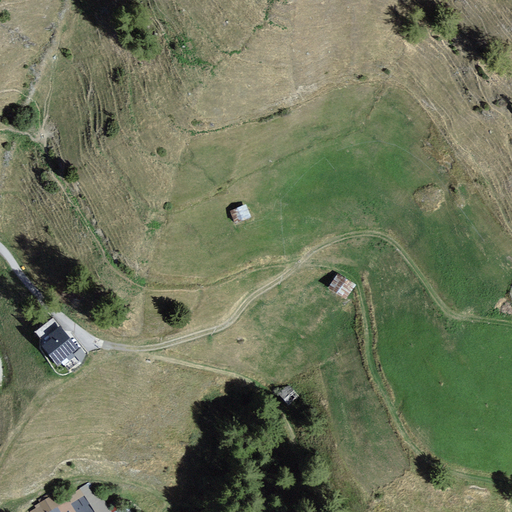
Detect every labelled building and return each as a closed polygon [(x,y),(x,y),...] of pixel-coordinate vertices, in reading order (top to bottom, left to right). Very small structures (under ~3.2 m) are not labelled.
[(242,208),(227,213),(231,225),(246,220),(242,208)] [(354,287),(335,275),(326,291),(345,302),(354,287)] [(78,352),(59,325),(45,334),(49,339),(38,346),(56,367),(78,352)] [(292,387),(279,396),(286,407),(299,399),(292,387)] [(104,511),(91,490),(53,511),(104,511)]
